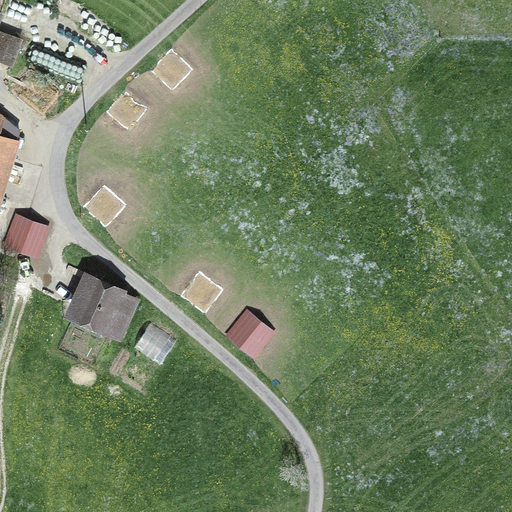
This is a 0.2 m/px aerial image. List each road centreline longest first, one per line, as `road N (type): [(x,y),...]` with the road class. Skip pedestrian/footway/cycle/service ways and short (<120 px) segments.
road 1 (unclassified): [(313,511),(317,473),(299,432),(231,362),(83,237),(59,193),(57,158),(71,119),(197,0)]
road 2 (track): [(0,378),(26,285),(72,224)]
